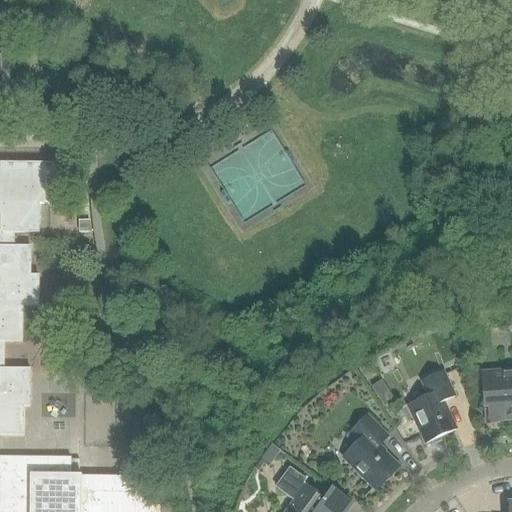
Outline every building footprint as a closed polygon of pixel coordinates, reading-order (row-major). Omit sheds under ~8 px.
[(0,436),(24,437),(25,408),(30,408),(30,371),(4,371),(4,343),(22,343),(22,307),(39,307),(39,278),(30,278),(31,248),(13,248),(13,235),(39,235),(39,206),(59,206),(59,166),(0,166),(0,176),(0,175),(0,436)] [(78,204),(79,219),(91,219),(91,204),(78,204)] [(511,372),(482,375),(483,393),(487,392),(489,422),(511,419),(511,372)] [(443,404),(455,398),(444,373),(422,383),(428,397),(409,407),(426,444),(455,431),(443,404)] [(374,490),(397,467),(379,449),(389,439),(367,417),(349,436),(360,447),(345,461),(374,490)] [(271,446),(260,463),(263,466),(268,469),(280,452),(271,446)] [(0,458),(0,471),(0,511),(81,511),(81,478),(70,478),(47,477),(48,459),(0,458)] [(47,477),(70,478),(70,459),(48,459),(47,477)] [(347,511),(353,505),(332,490),(328,495),(326,493),(321,499),(316,496),(317,495),(304,485),(307,482),(290,470),(276,490),(294,503),(286,511),(347,511)] [(161,511),(162,507),(152,507),(153,478),(136,478),(81,478),(81,511),(161,511)]
